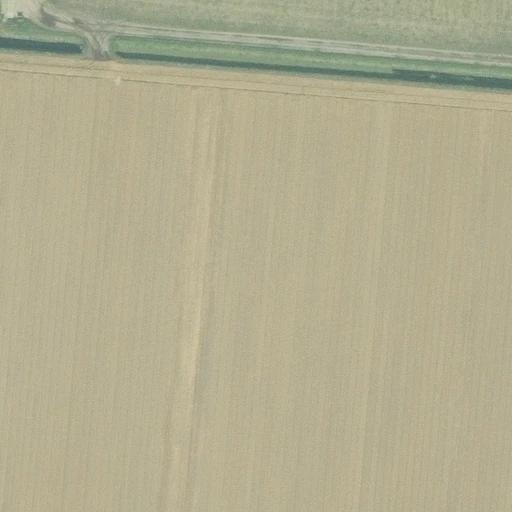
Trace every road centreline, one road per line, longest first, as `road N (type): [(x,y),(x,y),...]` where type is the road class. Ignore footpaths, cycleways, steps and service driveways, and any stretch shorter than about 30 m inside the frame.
road 1 (track): [(27,0),(48,26),(69,29),(511,64)]
road 2 (track): [(100,31),(97,69),(511,103)]
